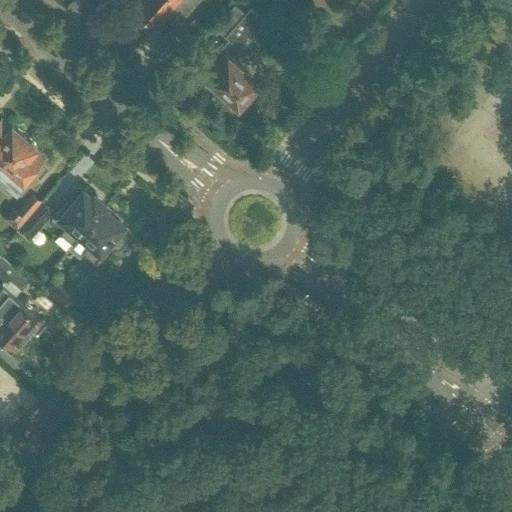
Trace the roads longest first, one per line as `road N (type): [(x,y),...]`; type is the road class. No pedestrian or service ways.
road 1 (residential): [(0,502),(222,250)]
road 2 (tertiary): [(222,192),(0,8)]
road 3 (residential): [(278,187),(435,0)]
road 4 (tertiary): [(402,342),(462,419),(511,450)]
road 5 (tertiary): [(284,250),(402,342)]
road 6 (tertiary): [(511,414),(467,373),(402,342)]
